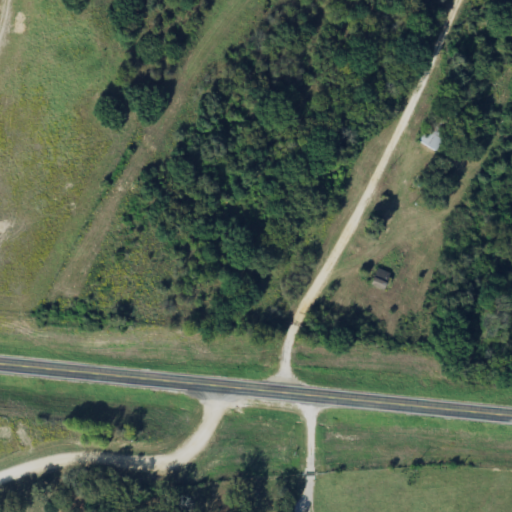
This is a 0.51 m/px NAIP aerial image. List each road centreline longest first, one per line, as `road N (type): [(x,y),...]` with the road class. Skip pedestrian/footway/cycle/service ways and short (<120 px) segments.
road 1 (primary): [(0,363),(511,409)]
road 2 (residential): [(292,511),(294,388)]
